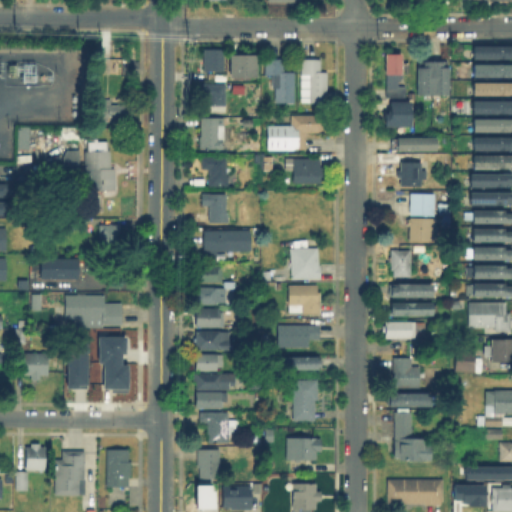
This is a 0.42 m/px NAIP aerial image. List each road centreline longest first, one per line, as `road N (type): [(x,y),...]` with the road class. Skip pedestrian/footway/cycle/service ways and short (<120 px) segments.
road 1 (residential): [(355,511),(354,0)]
road 2 (tertiary): [(162,22),(160,511)]
road 3 (residential): [(355,27),(162,22)]
road 4 (residential): [(162,22),(0,16)]
road 5 (residential): [(161,419),(0,417)]
road 6 (residential): [(511,25),(355,27)]
